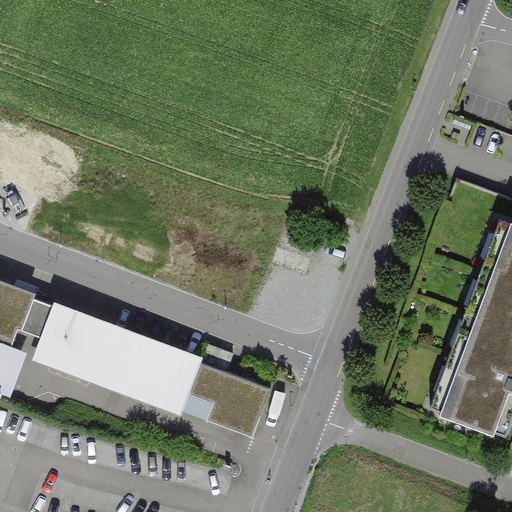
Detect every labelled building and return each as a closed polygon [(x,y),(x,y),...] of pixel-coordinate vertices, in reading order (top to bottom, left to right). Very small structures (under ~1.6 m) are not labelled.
[(511,222),(508,221),(473,315),(511,329),(511,222)] [(57,308),(0,285),(0,349),(10,354),(20,329),(46,338),(57,308)] [(201,360),(57,306),(57,308),(46,338),(39,355),(182,409),(188,394),(201,360)] [(511,396),(511,329),(473,315),(438,410),(499,432),(511,396)] [(0,349),(0,397),(16,356),(10,354),(0,349)] [(272,387),(201,360),(188,394),(213,404),(207,419),(254,437),(272,387)] [(35,365),(34,390),(62,391),(63,365),(35,365)]
